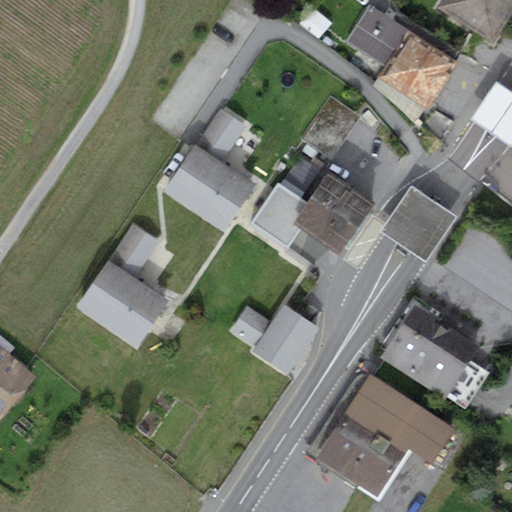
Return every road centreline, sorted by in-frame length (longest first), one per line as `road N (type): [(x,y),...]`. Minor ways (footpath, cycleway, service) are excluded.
road 1 (primary): [(511,101),(234,511)]
road 2 (residential): [(0,247),(124,57)]
